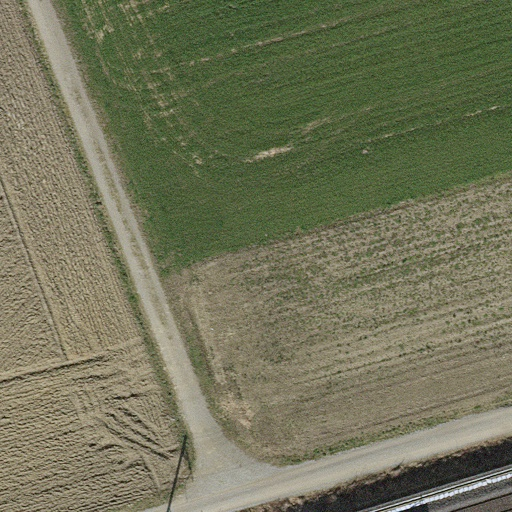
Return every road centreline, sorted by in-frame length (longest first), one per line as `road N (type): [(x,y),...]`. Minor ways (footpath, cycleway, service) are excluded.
road 1 (track): [(233,501),(42,0)]
road 2 (track): [(511,421),(196,511)]
